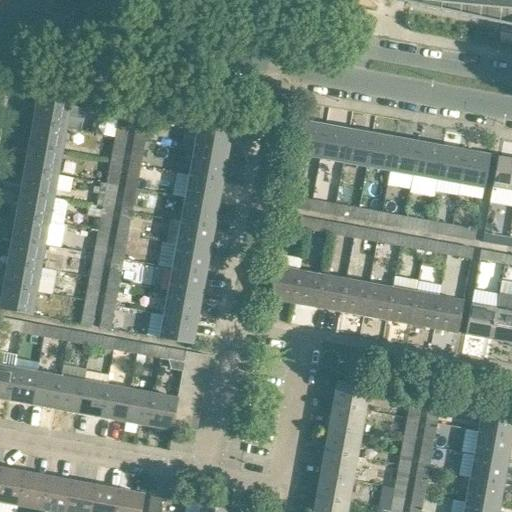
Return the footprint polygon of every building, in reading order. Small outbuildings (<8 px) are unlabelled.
[(511,0),(391,0),(395,1),(395,0),(408,0),(407,4),(410,4),(511,26),(511,0)] [(42,76),(38,100),(70,105),(74,82),(74,81),(42,76)] [(119,114),(130,116),(134,92),(123,90),(123,91),(119,114)] [(153,96),(142,94),(138,118),(149,120),(153,96)] [(65,129),(70,105),(38,100),(34,123),(65,129)] [(230,135),(235,111),(203,105),(199,129),(230,135)] [(126,140),(130,116),(119,114),(115,138),(126,140)] [(144,143),(149,120),(138,118),(133,141),(144,143)] [(34,123),(29,146),(61,152),(65,129),(34,123)] [(325,127),(302,123),(296,154),(319,158),(325,127)] [(319,158),(342,163),(348,131),(325,127),(319,158)] [(199,129),(194,152),(226,158),(230,135),(199,129)] [(371,135),(348,131),(342,163),(366,167),(371,135)] [(395,139),(371,135),(366,167),(389,171),(395,139)] [(110,161),(121,163),(126,140),(115,138),(110,161)] [(418,144),(395,139),(389,171),(413,175),(418,144)] [(129,164),(140,166),(144,143),(133,141),(129,164)] [(442,148),(418,144),(413,175),(436,180),(442,148)] [(57,176),(61,152),(29,146),(25,170),(57,176)] [(465,152),(442,148),(436,180),(459,184),(465,152)] [(222,181),(226,158),(194,152),(190,176),(222,181)] [(490,157),(465,152),(459,184),(484,188),(490,157)] [(492,187),(511,190),(511,160),(497,158),(492,187)] [(117,186),(121,163),(110,161),(106,184),(117,186)] [(136,190),(140,166),(129,164),(124,188),(136,190)] [(25,170),(21,193),(53,199),(57,176),(25,170)] [(217,205),(222,181),(190,176),(186,199),(217,205)] [(101,208),(112,210),(117,186),(106,184),(105,187),(92,185),(90,198),(103,200),(101,208)] [(120,211),(131,213),(136,190),(124,188),(120,211)] [(48,222),(53,199),(21,193),(17,217),(48,222)] [(286,207),(310,211),(312,200),(288,196),(286,207)] [(213,228),(217,205),(186,199),(181,222),(213,228)] [(334,215),(336,204),(312,200),(310,211),(334,215)] [(359,208),(336,204),(334,215),(357,219),(359,208)] [(108,233),(112,210),(101,208),(97,231),(108,233)] [(382,212),(359,208),(357,219),(380,223),(382,212)] [(127,236),(131,213),(120,211),(116,234),(127,236)] [(404,227),(406,216),(382,212),(380,223),(404,227)] [(309,219),(285,215),(283,226),(307,230),(309,219)] [(429,220),(406,216),(404,227),(427,231),(429,220)] [(17,217),(13,240),(44,246),(48,222),(17,217)] [(307,230),(330,234),(332,223),(309,219),(307,230)] [(427,231),(450,235),(453,224),(429,220),(427,231)] [(209,251),(213,228),(181,222),(177,245),(209,251)] [(355,227),(332,223),(330,234),(353,239),(355,227)] [(474,239),(476,228),(453,224),(450,235),(474,239)] [(355,227),(353,239),(377,243),(379,232),(355,227)] [(93,254),(104,256),(108,233),(97,231),(90,230),(87,246),(94,247),(93,254)] [(402,236),(379,232),(377,243),(400,247),(402,236)] [(111,258),(122,260),(127,236),(116,234),(111,258)] [(509,239),(483,234),(482,243),(507,248),(509,239)] [(400,247),(423,251),(425,240),(402,236),(400,247)] [(40,269),(44,246),(13,240),(8,263),(40,269)] [(449,244),(425,240),(423,251),(447,255),(449,244)] [(447,255),(470,260),(472,249),(449,244),(447,255)] [(204,275),(209,251),(177,245),(173,269),(204,275)] [(479,260),(504,264),(506,255),(481,251),(479,260)] [(99,280),(104,256),(93,254),(88,278),(99,280)] [(118,283),(122,260),(111,258),(107,281),(118,283)] [(8,263),(4,287),(36,292),(40,269),(8,263)] [(269,299),(293,304),(299,272),(275,268),(269,299)] [(200,298),(204,275),(173,269),(168,292),(200,298)] [(322,276),(299,272),(293,304),(316,308),(322,276)] [(322,276),(316,308),(340,312),(345,281),(322,276)] [(84,301),(95,303),(99,280),(88,278),(84,301)] [(102,304),(113,306),(118,283),(107,281),(102,304)] [(369,285),(345,281),(340,312),(363,317),(369,285)] [(363,317),(386,321),(392,289),(369,285),(363,317)] [(0,310),(31,316),(36,292),(4,287),(0,308),(0,310)] [(416,294),(392,289),(386,321),(410,325),(416,294)] [(196,321),(200,298),(168,292),(164,315),(196,321)] [(410,325),(433,329),(439,298),(416,294),(410,325)] [(511,343),(511,296),(499,294),(496,310),(491,340),(511,343)] [(463,302),(439,298),(433,329),(457,334),(463,302)] [(91,327),(95,303),(84,301),(80,325),(91,327)] [(109,330),(113,306),(102,304),(98,327),(109,330)] [(470,306),(465,335),(491,340),(496,310),(470,306)] [(191,345),(196,321),(164,315),(160,339),(191,345)] [(0,329),(20,333),(22,322),(0,317),(0,329)] [(20,333),(44,338),(46,326),(22,322),(20,333)] [(69,330),(46,326),(44,338),(67,342),(69,330)] [(90,346),(93,335),(69,330),(67,342),(90,346)] [(90,346),(114,351),(116,339),(93,335),(90,346)] [(139,343),(116,339),(114,351),(137,355),(139,343)] [(163,347),(139,343),(137,355),(161,359),(163,347)] [(210,356),(163,347),(161,359),(183,363),(183,364),(207,369),(210,356)] [(205,381),(207,369),(183,364),(181,377),(205,381)] [(14,369),(0,366),(0,399),(8,401),(14,369)] [(37,373),(14,369),(8,401),(31,405),(37,373)] [(31,405),(55,409),(60,378),(37,373),(31,405)] [(181,377),(178,389),(203,393),(205,381),(181,377)] [(84,382),(60,378),(55,409),(78,414),(84,382)] [(337,381),(333,406),(364,412),(369,388),(369,387),(337,381)] [(78,414),(101,418),(107,386),(84,382),(78,414)] [(101,418),(125,422),(131,391),(107,386),(101,418)] [(201,406),(203,393),(178,389),(177,397),(178,398),(178,402),(201,406)] [(154,395),(131,391),(125,422),(148,426),(154,395)] [(177,399),(154,395),(148,426),(172,431),(172,427),(173,427),(175,414),(178,402),(178,398),(177,397),(177,399)] [(418,421),(422,397),(411,395),(407,419),(418,421)] [(430,398),(426,422),(437,424),(441,401),(441,400),(430,398)] [(198,418),(201,406),(178,402),(175,414),(198,418)] [(360,435),(364,412),(333,406),(329,429),(360,435)] [(510,438),(511,428),(511,413),(483,408),(479,432),(510,438)] [(196,432),(198,418),(175,414),(173,427),(196,432)] [(403,442),(414,444),(418,421),(407,419),(403,442)] [(421,446),(432,448),(437,424),(426,422),(421,446)] [(356,458),(360,435),(329,429),(325,452),(356,458)] [(479,432),(475,456),(506,461),(510,438),(479,432)] [(403,442),(398,466),(409,468),(414,444),(403,442)] [(443,450),(432,448),(421,446),(417,469),(428,471),(430,459),(441,461),(443,450)] [(325,452),(320,475),(352,481),(356,458),(325,452)] [(502,485),(506,461),(475,456),(473,466),(465,465),(463,478),(470,479),(502,485)] [(397,475),(394,489),(405,491),(409,468),(398,466),(397,475)] [(24,473),(0,469),(0,470),(0,503),(18,507),(24,473)] [(424,494),(428,471),(417,469),(413,492),(424,494)] [(48,478),(24,473),(18,507),(42,511),(48,478)] [(320,475),(316,499),(348,505),(352,481),(320,475)] [(65,511),(71,482),(48,478),(42,511),(46,511),(65,511)] [(498,508),(502,485),(470,479),(466,502),(498,508)] [(65,511),(90,511),(95,486),(71,482),(65,511)] [(114,511),(119,491),(95,486),(90,511),(114,511)] [(394,489),(390,511),(401,511),(405,491),(394,489)] [(114,511),(139,511),(143,495),(119,491),(114,511)] [(421,511),(424,494),(413,492),(409,511),(421,511)] [(159,511),(162,499),(150,497),(147,511),(159,511)] [(354,511),(356,506),(348,505),(316,499),(313,511),(354,511)] [(496,511),(498,508),(466,502),(464,511),(496,511)]
